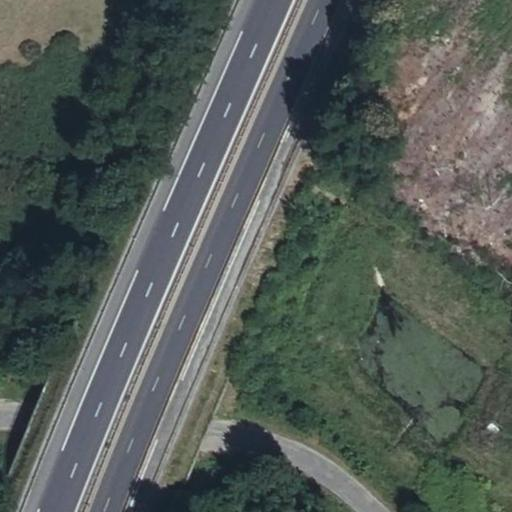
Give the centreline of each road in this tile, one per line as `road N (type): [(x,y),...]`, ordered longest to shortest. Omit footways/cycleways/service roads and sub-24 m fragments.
road 1 (trunk): [(277,0),(60,511)]
road 2 (trunk): [(114,511),(330,0)]
road 3 (unclassified): [(372,511),(326,469),(274,440),(0,413)]
